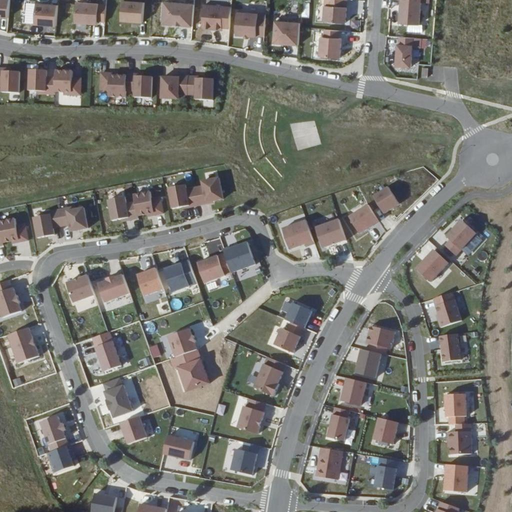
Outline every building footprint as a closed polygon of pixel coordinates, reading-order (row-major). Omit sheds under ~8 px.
[(0,0),(0,16),(8,17),(8,0),(0,0)] [(72,15),(74,0),(57,0),(57,4),(48,3),(47,0),(35,0),(35,2),(26,0),(25,0),(25,5),(31,7),(28,26),(46,30),(47,25),(55,26),(58,12),(72,15)] [(142,22),(144,2),(122,0),(120,20),(142,22)] [(346,0),(324,0),(323,21),(345,23),(346,0)] [(429,0),(401,0),(399,24),(419,26),(421,3),(429,4),(429,0)] [(71,23),(96,23),(96,1),(72,1),(71,23)] [(192,26),(194,4),(164,2),(162,23),(192,26)] [(221,27),(229,28),(231,7),(203,4),(201,27),(221,28),(221,27)] [(263,36),(265,15),(237,12),(235,35),(256,37),(256,36),(263,36)] [(298,45),(300,24),(276,22),(274,43),(283,44),(283,43),(289,43),(289,45),(298,45)] [(320,37),(319,57),(339,59),(341,39),(338,39),(339,31),(324,30),(323,37),(320,37)] [(412,46),(397,45),(395,67),(410,68),(412,46)] [(0,92),(19,93),(19,69),(0,68),(0,92)] [(31,94),(81,96),(81,77),(72,77),(72,70),(50,70),(50,68),(25,68),(25,91),(31,92),(31,94)] [(127,96),(150,98),(152,75),(99,72),(97,95),(127,96)] [(157,98),(213,99),(213,77),(158,76),(157,98)] [(292,124),(297,149),(320,145),(315,120),(292,124)] [(185,184),(166,187),(168,209),(223,202),(219,177),(198,180),(199,186),(185,187),(185,184)] [(381,214),(399,204),(388,185),(371,195),(381,214)] [(108,222),(163,213),(160,195),(151,197),(150,190),(127,194),(127,195),(104,199),(108,222)] [(357,235),(379,221),(367,202),(345,216),(357,235)] [(49,210),(49,208),(31,209),(33,238),(54,236),(53,228),(66,226),(67,231),(87,229),(85,207),(49,210)] [(0,244),(28,239),(25,222),(15,225),(13,218),(0,220),(0,244)] [(312,227),(319,249),(346,240),(339,218),(312,227)] [(286,251),(313,243),(306,219),(279,227),(286,251)] [(455,256),(476,233),(461,219),(440,242),(455,256)] [(223,254),(230,274),(254,265),(246,243),(230,249),(230,247),(222,250),(223,254)] [(449,272),(445,268),(449,264),(432,248),(413,268),(434,288),(449,272)] [(230,274),(223,254),(196,264),(203,283),(230,274)] [(188,271),(185,272),(183,263),(161,268),(168,293),(192,287),(188,271)] [(134,274),(142,297),(163,290),(154,267),(134,274)] [(94,282),(101,303),(130,294),(122,273),(94,282)] [(89,275),(64,281),(69,302),(94,296),(89,275)] [(10,287),(7,279),(0,281),(0,315),(1,317),(20,311),(17,303),(18,302),(15,294),(14,295),(11,287),(10,287)] [(460,323),(450,294),(431,300),(438,321),(440,320),(442,328),(460,323)] [(75,301),(77,311),(97,306),(95,296),(75,301)] [(310,312),(290,304),(283,320),(302,329),(310,312)] [(36,356),(26,327),(7,334),(17,362),(36,356)] [(392,333),(368,328),(364,344),(368,345),(366,352),(383,357),(385,350),(388,350),(392,333)] [(190,336),(187,329),(166,336),(174,357),(195,350),(192,343),(193,342),(191,336),(190,336)] [(298,337),(279,329),(272,346),(291,354),(298,337)] [(109,332),(89,339),(102,373),(121,365),(109,332)] [(459,362),(456,336),(438,338),(441,364),(459,362)] [(206,383),(195,350),(174,357),(168,359),(172,369),(176,368),(184,391),(206,383)] [(273,396),(284,364),(263,356),(251,389),(273,396)] [(130,410),(121,385),(120,385),(117,377),(101,383),(103,391),(102,391),(105,400),(104,400),(107,409),(109,409),(111,417),(130,410)] [(364,384),(344,379),(339,402),(358,407),(364,384)] [(452,426),(462,426),(462,418),(464,418),(463,396),(443,396),(444,419),(447,419),(447,426),(452,426)] [(257,434),(265,404),(242,398),(233,428),(257,434)] [(349,413),(332,408),(325,438),(342,442),(349,413)] [(58,424),(55,416),(38,422),(48,451),(65,445),(60,431),(63,430),(60,423),(58,424)] [(118,423),(125,444),(147,437),(139,416),(118,423)] [(395,424),(376,419),(371,441),(390,445),(395,424)] [(462,426),(452,426),(453,434),(444,434),(444,443),(447,443),(447,456),(469,456),(467,426),(462,426)] [(165,434),(160,454),(189,462),(194,442),(165,434)] [(249,475),(256,447),(241,443),(240,451),(233,449),(228,470),(249,475)] [(48,451),(44,453),(51,473),(71,466),(68,458),(71,457),(67,445),(65,445),(48,451)] [(339,452),(318,449),(313,477),(334,481),(339,452)] [(393,462),(376,459),(371,491),(389,494),(393,470),(392,469),(393,462)] [(465,468),(444,466),(442,492),(463,494),(465,468)] [(110,511),(113,497),(91,493),(87,511),(110,511)]
